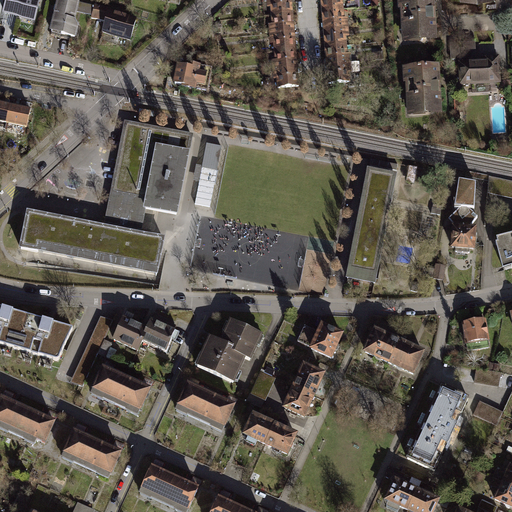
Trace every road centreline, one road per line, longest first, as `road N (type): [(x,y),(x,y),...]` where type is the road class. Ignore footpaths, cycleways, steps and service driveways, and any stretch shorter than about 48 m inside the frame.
road 1 (residential): [(205,305),(424,309),(511,293)]
road 2 (residential): [(0,289),(205,305)]
road 3 (residential): [(142,443),(292,511)]
road 4 (residential): [(0,377),(142,443)]
road 5 (residential): [(142,443),(205,305)]
road 6 (residential): [(0,48),(130,77)]
road 7 (residential): [(0,198),(91,113)]
